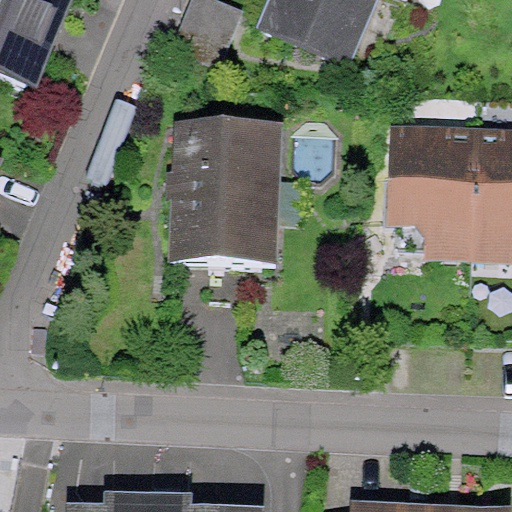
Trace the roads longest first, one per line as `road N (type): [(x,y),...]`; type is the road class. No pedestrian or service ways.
road 1 (residential): [(0,414),(511,447)]
road 2 (residential): [(0,390),(167,0)]
